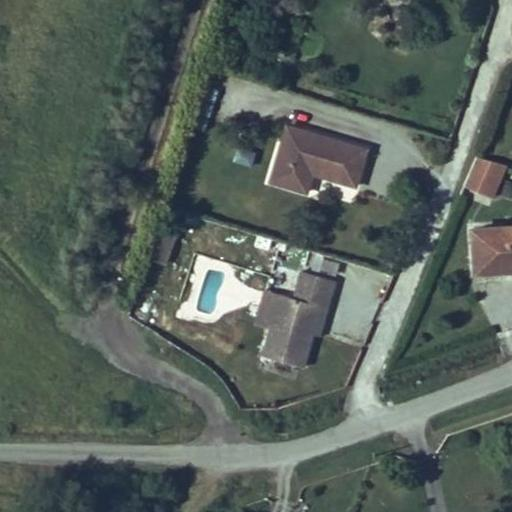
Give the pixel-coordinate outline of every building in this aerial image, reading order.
[(206,86),(202,98),(214,102),(218,91),(206,86)] [(213,104),(202,101),(197,113),(208,116),(213,104)] [(269,180),(306,191),(311,172),(355,185),(366,149),(286,125),(269,180)] [(476,155),(463,187),(494,200),(507,167),(476,155)] [(511,225),(472,228),(475,271),(511,269),(511,225)] [(175,236),(159,230),(149,258),(165,264),(175,236)] [(335,280),(301,271),(294,298),(265,290),(255,324),(270,328),(263,356),(302,367),(312,333),(319,335),(335,280)]
